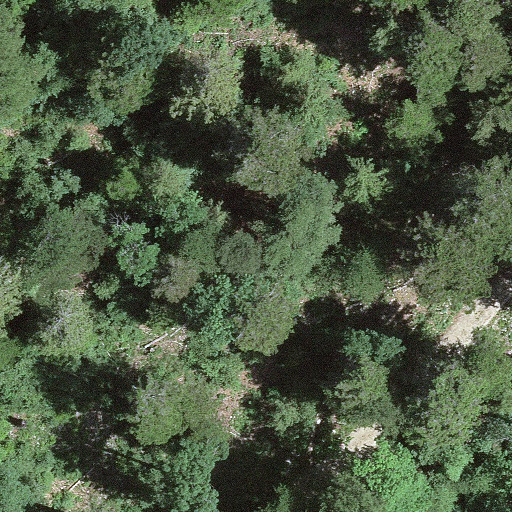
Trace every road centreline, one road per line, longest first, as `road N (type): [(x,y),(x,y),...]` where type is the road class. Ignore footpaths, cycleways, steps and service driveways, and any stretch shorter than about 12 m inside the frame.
road 1 (track): [(493,0),(356,323),(214,511)]
road 2 (track): [(295,511),(511,313)]
